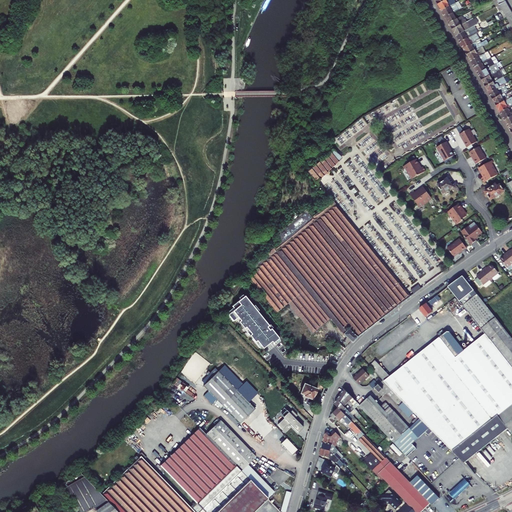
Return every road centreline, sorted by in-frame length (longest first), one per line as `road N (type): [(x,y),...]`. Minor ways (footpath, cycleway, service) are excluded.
road 1 (residential): [(497,243),(352,352),(321,413),(292,511)]
road 2 (unknown): [(197,511),(145,446),(195,410),(222,414),(263,451),(304,470)]
road 3 (residential): [(511,150),(429,0)]
